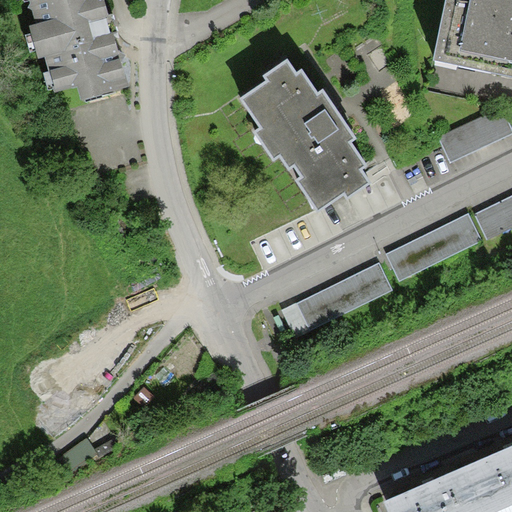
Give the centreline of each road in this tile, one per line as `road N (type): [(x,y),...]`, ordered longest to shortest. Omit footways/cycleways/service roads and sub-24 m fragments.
road 1 (residential): [(215,298),(511,160)]
road 2 (residential): [(215,298),(181,215),(153,80),(157,20)]
road 3 (track): [(0,471),(59,440),(178,307),(215,298)]
road 4 (residential): [(316,511),(215,298)]
road 5 (residential): [(511,419),(365,484),(348,511)]
